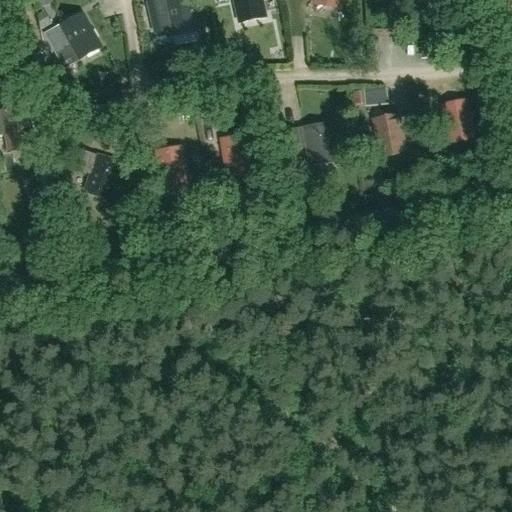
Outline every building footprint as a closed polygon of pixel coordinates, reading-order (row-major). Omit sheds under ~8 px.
[(173,36),(198,30),(191,0),(164,0),(166,4),(160,6),(159,1),(148,3),(155,35),(172,31),(173,36)] [(235,0),(239,16),(264,10),(261,0),(235,0)] [(101,47),(97,42),(82,15),(45,36),(60,63),(71,56),(75,62),(101,47)] [(42,52),(33,54),(36,71),(45,69),(42,52)] [(482,88),(470,90),(473,104),(485,101),(482,88)] [(2,113),(0,113),(0,136),(6,136),(6,138),(9,153),(35,149),(33,139),(31,124),(51,120),(48,100),(36,102),(37,107),(2,113)] [(449,137),(472,132),(466,101),(443,106),(449,137)] [(381,159),(406,154),(399,115),(373,120),(381,159)] [(309,159),(334,155),(328,124),(286,132),(290,150),(306,147),(309,159)] [(226,171),(252,167),(247,136),(221,140),(226,171)] [(162,183),(188,179),(181,140),(155,145),(162,183)] [(118,174),(121,165),(96,157),(96,158),(90,156),(91,155),(80,152),(74,170),(85,173),(86,172),(91,174),(85,194),(110,202),(113,191),(118,193),(123,176),(118,174)]
